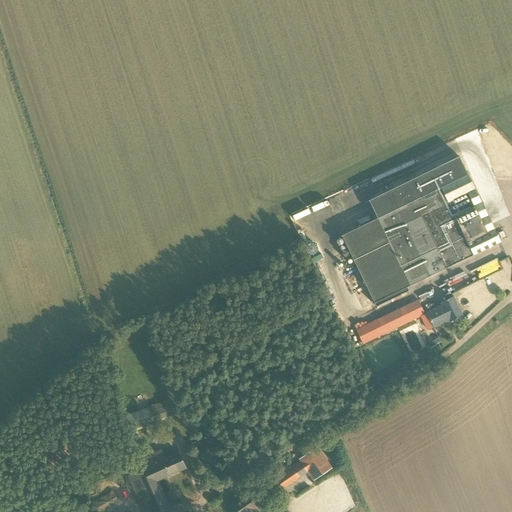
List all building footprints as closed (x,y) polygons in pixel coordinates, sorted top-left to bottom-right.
[(468,175),(459,157),(369,200),(378,218),(342,236),(375,306),(408,291),(407,287),(501,242),(468,175)] [(293,218),(310,213),(308,207),(291,212),(293,218)] [(310,213),(293,220),(296,226),(312,219),(310,213)] [(478,267),(482,276),(501,268),(497,258),(478,267)] [(450,322),(463,316),(453,297),(441,303),(442,305),(427,313),(434,328),(449,320),(450,322)] [(418,299),(356,329),(363,343),(425,314),(418,299)] [(153,422),(176,414),(172,401),(148,409),(153,422)] [(126,416),(131,429),(145,425),(141,411),(126,416)] [(331,468),(317,447),(298,460),(300,463),(292,468),(289,464),(272,476),(275,480),(267,485),(274,495),(307,473),(312,481),(331,468)] [(143,511),(160,511),(170,508),(158,481),(186,469),(179,452),(166,458),(135,473),(128,476),(143,511)] [(112,491),(90,503),(95,511),(98,511),(103,510),(118,502),(112,491)] [(263,502),(256,491),(232,507),(235,511),(256,511),(254,509),(263,502)]
